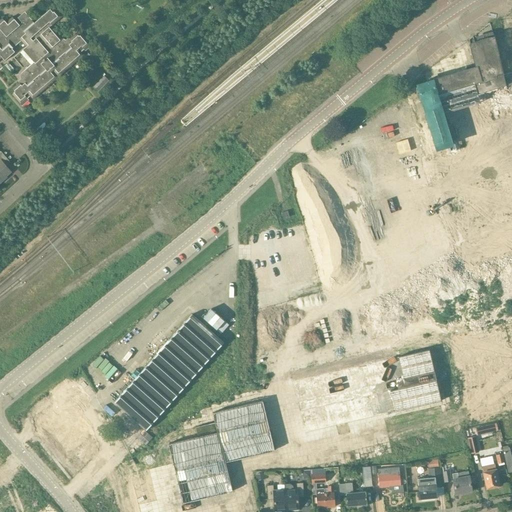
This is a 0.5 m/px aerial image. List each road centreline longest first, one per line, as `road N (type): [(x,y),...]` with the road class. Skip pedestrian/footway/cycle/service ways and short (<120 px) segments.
road 1 (residential): [(399,52),(0,384)]
road 2 (residential): [(118,511),(100,484),(225,422),(378,404),(511,370)]
road 3 (unknown): [(365,141),(391,133),(405,139),(432,231),(445,289),(438,302),(410,314)]
road 4 (unknown): [(365,141),(410,314)]
road 5 (unknown): [(303,239),(273,255),(286,330),(296,340),(327,335)]
road 6 (unknown): [(324,201),(360,327)]
road 7 (residential): [(0,205),(43,163),(0,113)]
